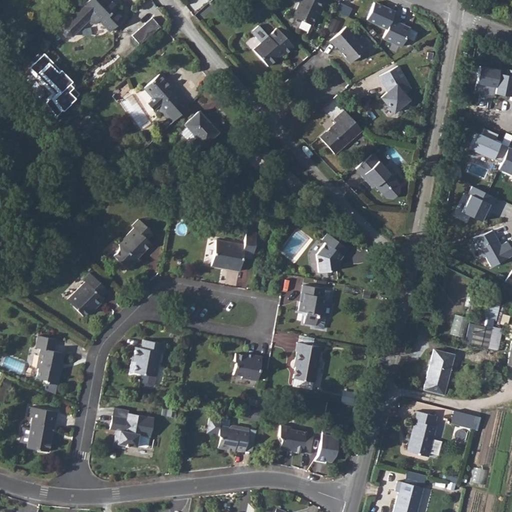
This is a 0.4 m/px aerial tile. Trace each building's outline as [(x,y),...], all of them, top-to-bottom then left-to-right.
[(112,0),(88,0),(60,28),(71,39),(90,20),(96,26),(101,20),(113,32),(127,18),(117,8),(119,6),(112,0)] [(322,10),(326,1),(323,0),(301,0),(293,16),(311,25),(320,9),(322,10)] [(266,9),(260,1),(252,7),(257,15),(266,9)] [(366,21),(386,30),(393,15),(395,11),(374,2),(366,21)] [(337,12),(348,17),(352,8),(341,3),(337,12)] [(401,19),(393,15),(386,30),(383,38),(402,46),(410,27),(400,22),(401,19)] [(153,19),(132,36),(140,45),(160,28),(153,19)] [(427,24),(419,20),(415,28),(424,32),(427,24)] [(293,46),(276,27),(268,34),(259,24),(251,31),(259,41),(251,48),(266,65),(282,52),(284,54),(293,46)] [(364,49),(345,26),(328,41),(334,47),(335,46),(349,62),(364,49)] [(74,86),(44,55),(30,68),(38,76),(41,73),(49,81),(46,84),(55,94),(44,105),(56,117),(78,96),(72,89),(74,86)] [(411,90),(398,65),(379,75),(388,93),(382,99),(395,114),(410,100),(406,95),(411,90)] [(499,71),(480,67),(475,94),(495,98),(495,94),(499,74),(499,71)] [(173,122),(190,106),(160,74),(145,88),(154,98),(148,104),(154,110),(158,107),(173,122)] [(511,76),(499,74),(495,94),(511,96),(511,76)] [(362,130),(345,110),(333,120),(336,123),(319,137),(334,154),(362,130)] [(207,145),(220,131),(200,112),(187,125),(189,127),(185,132),(185,136),(191,142),(195,142),(199,137),(207,145)] [(483,128),(481,133),(476,131),(468,148),(492,158),(498,144),(492,141),(495,134),(483,128)] [(271,151),(256,134),(240,149),(257,166),(271,151)] [(511,149),(506,147),(497,169),(510,174),(511,172),(511,149)] [(374,155),(357,169),(372,186),(374,184),(377,186),(386,197),(395,198),(400,194),(401,185),(374,155)] [(299,181),(280,159),(272,166),(286,182),(284,184),(290,190),(299,181)] [(203,173),(183,195),(196,195),(210,180),(203,173)] [(495,196),(471,185),(467,194),(470,195),(462,212),(479,220),(485,207),(489,209),(495,196)] [(152,233),(137,218),(130,225),(133,229),(118,244),(118,251),(113,256),(122,266),(131,268),(138,261),(136,259),(150,244),(146,240),(152,233)] [(511,254),(511,248),(507,240),(500,243),(492,228),(474,238),(483,256),(485,255),(491,266),(511,254)] [(253,259),(257,234),(246,232),(244,245),(215,239),(211,265),(239,270),(241,257),(253,259)] [(347,251),(328,234),(322,242),(325,244),(315,257),(317,274),(340,272),(339,262),(347,251)] [(101,295),(108,288),(89,270),(82,277),(85,280),(67,299),(84,315),(94,304),(97,306),(105,298),(101,295)] [(323,297),(324,288),(304,285),(303,294),(305,294),(303,303),(301,303),(300,312),(306,313),(305,324),(315,326),(314,328),(323,329),(325,317),(330,318),(332,306),(324,305),(326,297),(323,297)] [(465,336),(467,316),(455,315),(453,335),(465,336)] [(469,344),(498,350),(503,329),(493,327),(494,322),(487,320),(485,327),(470,324),(466,338),(471,339),(469,344)] [(53,351),(56,339),(37,335),(35,347),(40,348),(37,367),(39,368),(37,378),(46,380),(45,382),(57,384),(64,353),(53,351)] [(316,379),(322,342),(298,338),(297,347),(298,347),(296,357),(299,358),(296,375),(316,379)] [(154,388),(155,378),(160,354),(163,354),(164,345),(142,341),(141,349),(134,348),(132,363),(131,362),(129,373),(141,375),(139,386),(140,388),(151,390),(154,388)] [(444,396),(455,355),(433,350),(423,391),(444,396)] [(259,382),(264,357),(255,356),(255,357),(236,354),(234,366),(235,368),(234,375),(243,377),(242,379),(259,382)] [(54,426),(56,411),(29,406),(27,416),(32,417),(30,428),(22,426),(19,442),(27,443),(26,447),(48,451),(51,432),(50,432),(51,425),(54,426)] [(137,448),(138,446),(147,448),(149,445),(151,437),(152,437),(155,418),(129,414),(130,411),(115,408),(111,430),(118,431),(115,447),(127,449),(127,446),(137,448)] [(166,416),(174,417),(175,409),(167,408),(166,416)] [(433,428),(436,417),(416,412),(414,421),(416,422),(408,452),(426,457),(432,436),(433,436),(435,428),(433,428)] [(455,412),(452,424),(475,430),(478,418),(455,412)] [(295,430),(293,427),(282,424),(280,435),(282,439),(280,452),(303,457),(304,454),(313,456),(316,436),(308,435),(308,433),(295,430)] [(247,452),(251,429),(232,425),(228,428),(220,426),(218,436),(220,439),(218,450),(235,452),(235,450),(247,452)] [(333,430),(324,428),(320,454),(315,463),(328,464),(328,462),(334,462),(337,456),(339,438),(332,437),(333,430)] [(415,511),(425,475),(408,471),(405,482),(397,480),(394,491),(398,492),(392,511),(415,511)]
